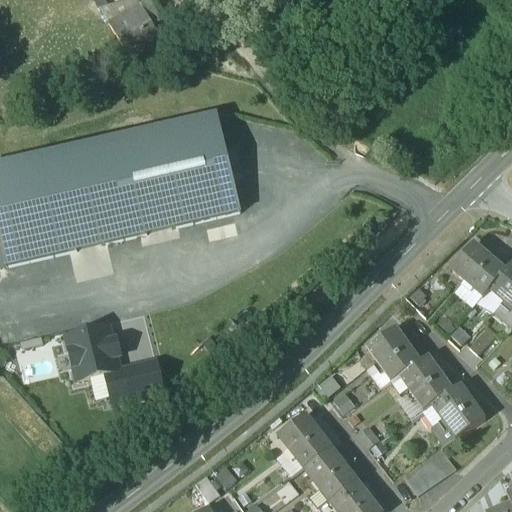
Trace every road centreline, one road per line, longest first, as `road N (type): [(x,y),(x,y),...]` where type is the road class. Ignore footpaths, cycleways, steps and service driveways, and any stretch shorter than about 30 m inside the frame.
road 1 (secondary): [(473,189),(262,391),(107,511)]
road 2 (track): [(187,0),(336,149),(446,215)]
road 3 (residential): [(409,323),(511,419)]
road 4 (residential): [(320,409),(395,511)]
